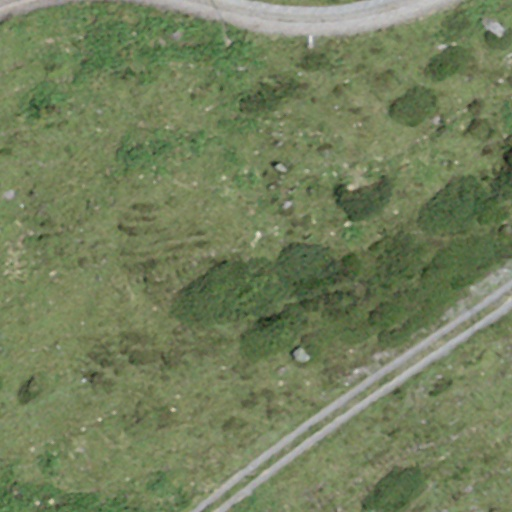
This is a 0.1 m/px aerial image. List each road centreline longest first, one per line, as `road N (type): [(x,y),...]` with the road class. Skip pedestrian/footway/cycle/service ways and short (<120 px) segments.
road 1 (track): [(200,511),(345,394),(511,292)]
road 2 (track): [(384,0),(274,17),(182,0)]
